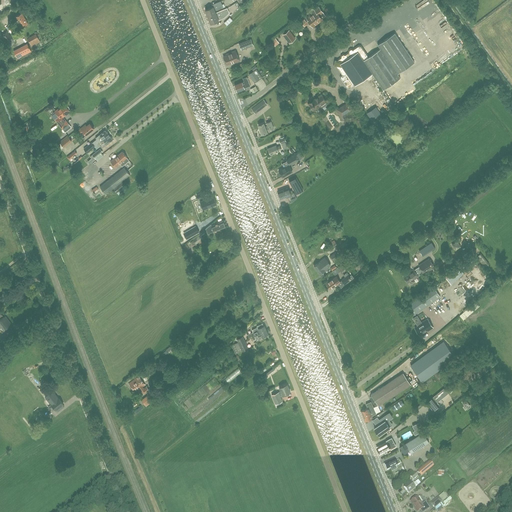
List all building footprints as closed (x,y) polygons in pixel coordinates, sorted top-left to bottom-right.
[(217,17),(216,15),(214,10),(216,9),(216,10),(223,7),(220,1),(212,5),(213,7),(205,10),(209,20),(217,17)] [(316,23),(321,20),(326,17),(319,7),(314,10),(316,12),(307,19),(305,17),(300,21),(304,26),(309,22),(313,27),(316,24),(316,23)] [(217,17),(209,20),(211,24),(218,20),(224,18),(224,17),(225,17),(229,13),(227,8),(217,12),(218,14),(216,15),(217,17)] [(391,14),(395,20),(402,15),(398,9),(391,14)] [(21,28),(22,27),(23,27),(23,26),(28,24),(22,13),(15,17),(17,20),(15,21),(17,26),(19,25),(21,28)] [(9,45),(14,41),(6,31),(1,35),(9,45)] [(289,43),(295,39),(289,31),(283,35),(289,43)] [(415,62),(394,33),(378,44),(380,49),(368,57),(361,46),(359,45),(353,49),(351,49),(349,50),(349,53),(345,55),(343,54),(341,55),(341,58),(337,61),(338,62),(337,65),(336,66),(342,75),(341,76),(341,78),(348,88),(350,88),(372,73),(383,90),(400,78),(397,74),(415,62)] [(32,47),(40,42),(36,34),(27,39),(32,47)] [(241,50),(245,49),(253,46),(251,39),(239,44),(241,50)] [(17,59),(31,52),(27,44),(13,51),(17,59)] [(232,64),(239,61),(235,51),(227,54),(227,55),(223,57),(226,65),(232,63),(232,64)] [(254,83),(262,78),(256,70),(249,75),(254,83)] [(237,92),(251,87),(248,77),(243,79),(244,82),(235,85),(237,92)] [(323,96),(321,94),(313,99),(314,100),(313,100),(312,100),(309,102),(307,104),(309,107),(310,106),(311,108),(314,112),(319,108),(319,107),(322,108),(327,104),(327,103),(332,100),(328,94),(325,97),(324,95),(323,96)] [(255,114),(267,104),(263,99),(252,109),(255,114)] [(341,115),(351,109),(347,103),(337,109),(341,115)] [(66,107),(64,105),(56,112),(60,117),(56,120),(63,128),(68,124),(63,117),(70,112),(68,109),(69,108),(68,106),(67,106),(66,107)] [(274,128),(271,121),(266,123),(268,126),(265,127),(264,123),(258,126),(262,135),(268,132),(266,130),(269,129),(269,130),(274,128)] [(78,131),(80,133),(82,133),(83,132),(86,135),(89,133),(94,129),(89,123),(87,126),(86,125),(78,131)] [(30,139),(30,138),(31,138),(26,127),(20,129),(25,141),(29,139),(29,140),(30,139)] [(83,149),(87,153),(95,147),(94,146),(98,142),(98,143),(103,140),(106,138),(105,136),(108,134),(109,133),(107,131),(106,131),(105,130),(96,138),(97,139),(92,143),(91,142),(83,149)] [(94,146),(95,147),(97,149),(100,146),(102,148),(107,144),(107,145),(113,140),(112,139),(113,138),(111,136),(110,136),(108,134),(105,136),(106,138),(103,140),(98,143),(98,142),(94,146)] [(69,138),(69,137),(68,137),(60,143),(64,148),(72,142),(69,138)] [(287,148),(285,142),(286,141),(285,138),(279,141),(280,144),(281,143),(283,149),(287,148)] [(277,147),(276,145),(268,149),(270,155),(279,152),(278,150),(281,149),(280,146),(277,147)] [(71,160),(84,150),(82,147),(77,150),(76,149),(68,155),(71,160)] [(103,156),(101,153),(103,151),(100,149),(90,156),(92,158),(87,162),(83,165),(85,167),(89,164),(95,159),(97,161),(103,156)] [(122,167),(129,161),(127,158),(122,152),(111,161),(116,168),(120,164),(122,167)] [(291,156),(286,159),(290,165),(299,160),(295,152),(290,155),(291,156)] [(54,157),(51,153),(44,158),(47,162),(54,157)] [(282,177),(292,172),(289,165),(279,171),(282,177)] [(118,195),(127,188),(122,182),(130,175),(124,168),(100,187),(106,195),(113,188),(118,195)] [(321,176),(328,172),(326,168),(319,171),(321,176)] [(303,182),(292,189),(296,194),(307,187),(303,182)] [(289,192),(288,188),(278,192),(280,199),(286,197),(286,198),(291,196),(293,195),(292,191),(289,192)] [(200,202),(203,210),(217,204),(213,196),(200,202)] [(225,227),(223,221),(212,225),(211,224),(205,229),(207,234),(212,232),(212,231),(213,230),(214,232),(217,230),(218,232),(219,233),(220,233),(222,233),(222,232),(223,231),(222,229),(225,227)] [(187,239),(194,234),(199,232),(196,226),(191,229),(184,233),(187,239)] [(204,244),(201,241),(203,239),(201,236),(206,233),(204,231),(200,234),(192,239),(193,240),(193,241),(190,243),(189,242),(183,247),(186,250),(196,244),(199,242),(202,246),(204,244)] [(332,249),(338,245),(334,240),(328,244),(332,249)] [(455,251),(461,247),(458,241),(451,245),(455,251)] [(423,256),(435,248),(431,243),(419,251),(423,256)] [(324,272),(329,268),(328,267),(331,265),(325,258),(314,267),(319,274),(323,271),(324,272)] [(443,271),(457,262),(454,258),(440,267),(443,271)] [(424,273),(434,267),(429,259),(418,266),(419,267),(414,270),(414,269),(407,274),(407,275),(404,277),(408,282),(409,281),(411,284),(415,281),(414,280),(419,277),(418,276),(423,272),(424,273)] [(444,276),(451,284),(461,275),(462,275),(461,274),(463,272),(461,269),(459,270),(458,269),(455,271),(453,268),(444,276)] [(345,283),(351,279),(347,275),(348,275),(347,273),(343,276),(345,278),(342,280),(345,283)] [(337,286),(341,282),(336,276),(326,284),(327,285),(326,285),(328,287),(329,287),(331,289),(336,285),(337,286)] [(440,297),(433,287),(406,305),(413,315),(440,297)] [(474,313),(482,306),(478,302),(473,307),(471,305),(466,310),(468,313),(469,311),(471,313),(473,312),(474,313)] [(5,316),(0,320),(0,329),(3,334),(13,327),(5,316)] [(428,331),(433,328),(427,320),(422,323),(423,324),(415,330),(419,336),(427,330),(428,331)] [(256,339),(261,336),(262,339),(263,339),(266,338),(265,336),(268,334),(264,325),(263,326),(262,324),(257,326),(257,327),(252,330),(253,332),(250,333),(253,340),(256,339)] [(235,355),(248,349),(242,337),(236,340),(238,343),(231,346),(235,355)] [(423,381),(455,358),(443,341),(411,365),(423,381)] [(231,377),(234,381),(245,372),(241,367),(231,377)] [(263,379),(276,369),(275,368),(274,369),(273,368),(262,377),(263,379)] [(11,401),(35,385),(28,374),(25,376),(24,374),(3,388),(11,401)] [(144,389),(142,387),(145,385),(139,377),(129,384),(135,392),(140,389),(144,394),(149,390),(147,387),(144,389)] [(410,379),(376,397),(380,405),(414,387),(410,379)] [(35,384),(12,401),(21,412),(43,396),(35,384)] [(275,404),(283,401),(281,396),(291,392),(287,384),(279,388),(280,392),(271,395),(275,404)] [(64,406),(62,404),(63,404),(61,402),(52,391),(53,391),(52,391),(45,397),(49,401),(51,404),(48,407),(50,409),(52,406),(55,410),(57,412),(64,406)] [(145,407),(155,399),(151,393),(141,401),(145,407)] [(439,405),(433,397),(426,402),(433,410),(439,405)] [(391,407),(394,411),(404,404),(401,400),(391,407)] [(365,421),(372,418),(371,416),(376,414),(371,403),(367,405),(368,408),(361,412),(365,421)] [(0,420),(3,425),(12,418),(9,413),(5,416),(4,414),(0,416),(0,420)] [(379,435),(389,428),(387,424),(389,423),(387,421),(392,417),(389,413),(379,420),(382,423),(374,429),(379,435)] [(411,454),(429,442),(423,433),(400,448),(404,454),(409,451),(411,454)] [(396,446),(392,438),(386,441),(387,442),(376,447),(379,454),(390,448),(391,449),(396,446)] [(396,462),(395,459),(384,464),(387,470),(390,469),(392,472),(396,469),(395,466),(400,464),(398,461),(396,462)] [(421,476),(433,466),(430,461),(418,471),(421,476)] [(415,482),(414,483),(412,481),(411,482),(411,481),(403,487),(408,493),(416,487),(415,487),(417,485),(415,482)] [(439,497),(431,503),(434,508),(442,501),(447,497),(443,493),(439,497)] [(414,507),(421,503),(418,498),(411,502),(414,507)] [(442,502),(435,508),(438,511),(445,506),(442,502)] [(421,503),(414,507),(417,511),(418,511),(421,511),(424,511),(430,509),(426,503),(422,505),(421,503)]
